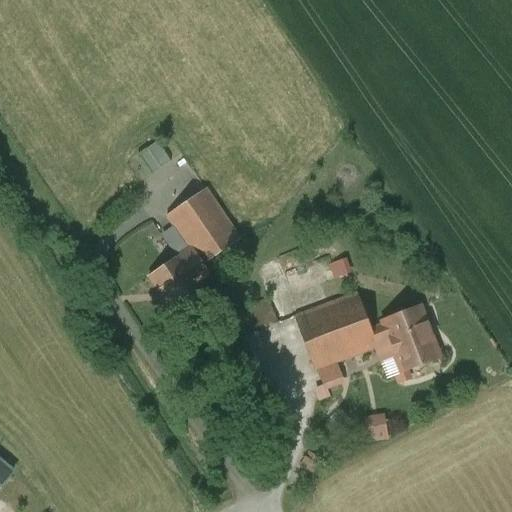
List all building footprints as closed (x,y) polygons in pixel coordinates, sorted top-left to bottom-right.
[(171,162),(157,141),(137,155),(151,176),(171,162)] [(240,241),(206,191),(168,217),(192,252),(180,260),(178,257),(149,277),(174,314),(203,294),(188,272),(199,264),(201,267),(240,241)] [(309,355),(299,359),(310,389),(346,375),(341,363),(377,349),(369,329),(356,294),(295,317),(309,355)] [(243,329),(276,322),(271,299),(238,306),(243,329)] [(419,309),(369,329),(377,349),(384,346),(385,348),(391,346),(401,372),(438,357),(419,309)] [(382,413),(360,416),(364,442),(386,439),(382,413)] [(0,488),(12,474),(0,463),(0,488)]
